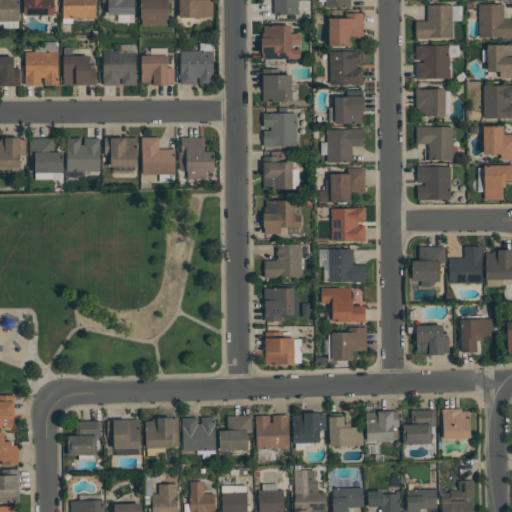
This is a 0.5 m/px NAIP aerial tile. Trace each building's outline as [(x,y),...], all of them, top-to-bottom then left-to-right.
[(0,0),(0,21),(20,21),(19,0),(0,0)] [(54,15),(54,0),(23,0),(23,15),(54,15)] [(95,0),(61,0),(62,18),(96,18),(95,0)] [(101,0),(102,4),(108,4),(108,14),(120,14),(120,22),(134,22),(133,0),(101,0)] [(173,0),(140,0),(141,25),(168,25),(168,2),(174,1),(173,0)] [(179,0),(179,17),(212,18),(212,0),(179,0)] [(298,15),(298,0),(273,0),(273,14),(298,15)] [(504,4),(479,4),(479,37),(511,37),(511,19),(504,19),(504,4)] [(452,38),(452,21),(462,21),(461,5),(427,5),(427,20),(415,21),(415,39),(452,38)] [(328,46),(349,46),(349,36),(363,37),(363,13),(346,13),(346,18),(329,18),(328,46)] [(262,59),(300,58),(300,49),(292,50),(291,44),(300,44),(300,33),(291,33),(291,25),(261,26),(262,59)] [(180,84),(197,84),(212,84),(213,43),(199,43),(199,51),(180,51),(180,84)] [(103,85),(121,85),(136,85),(135,44),(119,44),(120,51),(102,51),(103,85)] [(511,44),(487,44),(487,71),(499,72),(499,78),(511,77),(511,44)] [(449,78),(448,45),(415,46),(415,61),(416,79),(449,78)] [(25,85),(43,85),(58,85),(58,51),(24,52),(25,85)] [(363,85),(363,51),(330,51),(329,84),(363,85)] [(141,85),(174,84),(174,68),(168,68),(168,55),(141,55),(141,85)] [(20,68),(14,68),(14,56),(0,56),(0,86),(20,86),(20,68)] [(63,85),(96,85),(96,67),(90,67),(90,56),(63,56),(63,85)] [(291,74),(262,75),(263,102),(292,102),(291,74)] [(511,118),(511,85),(483,86),(483,119),(511,118)] [(445,89),(417,89),(416,116),(445,116),(445,89)] [(335,124),(363,123),(363,96),(334,96),(335,124)] [(263,113),(263,129),(263,146),(297,146),(296,112),(263,113)] [(453,126),(415,126),(416,144),(427,143),(428,160),(453,159),(453,126)] [(511,134),(503,134),(503,126),(483,126),(482,154),(500,154),(500,159),(511,158),(511,134)] [(363,129),(327,130),(327,163),(352,162),(351,146),(363,146),(363,129)] [(104,138),(104,155),(110,155),(110,167),(137,166),(137,137),(104,138)] [(159,137),(141,137),(141,174),(174,174),(174,149),(159,149),(159,137)] [(204,137),(179,137),(180,171),(214,171),(214,151),(204,152),(204,137)] [(0,138),(0,171),(22,171),(21,138),(0,138)] [(35,179),(62,179),(61,138),(29,138),(29,156),(34,155),(35,179)] [(100,138),(82,138),(67,138),(66,171),(99,172),(100,138)] [(263,189),(291,189),(292,162),(279,162),(279,156),(263,156),(263,189)] [(484,199),(503,200),(504,181),(511,180),(511,165),(479,165),(479,192),(484,192),(484,199)] [(451,167),(417,166),(416,184),(417,184),(417,199),(450,200),(451,167)] [(319,202),(351,202),(351,194),(365,194),(364,168),(350,168),(350,174),(325,174),(325,191),(319,191),(319,202)] [(281,234),(281,228),(301,227),(301,200),(264,201),(264,234),(281,234)] [(331,209),(332,242),(365,241),(365,223),(364,208),(331,209)] [(264,259),(264,277),(302,277),(301,244),(276,244),(276,259),(264,259)] [(444,246),(418,246),(418,262),(411,262),(411,281),(440,280),(440,263),(445,263),(444,246)] [(482,246),(464,246),(464,258),(449,258),(448,282),(481,283),(482,246)] [(353,250),(320,249),(320,266),(324,266),(324,282),(365,282),(365,265),(353,264),(353,250)] [(486,279),(511,280),(511,270),(511,249),(486,250),(486,279)] [(265,321),(282,321),(282,317),(295,317),(294,287),(264,288),(265,321)] [(365,321),(365,306),(351,306),(351,287),(320,288),(320,304),(331,304),(332,322),(365,321)] [(461,352),(476,352),(476,339),(494,339),(494,319),(460,319),(461,352)] [(415,326),(416,354),(449,354),(448,337),(443,337),(442,325),(415,326)] [(352,359),(352,350),(366,350),(366,327),(348,327),(348,332),(330,332),(330,360),(352,359)] [(265,365),(295,364),(294,338),(265,338),(265,365)] [(0,428),(15,428),(14,395),(0,395),(0,428)] [(431,443),(432,427),(435,427),(436,410),(411,409),(411,424),(404,424),(404,443),(431,443)] [(442,438),(469,437),(469,409),(442,410),(442,438)] [(366,441),(393,440),(393,428),(399,428),(398,411),(366,411),(366,441)] [(293,443),(320,442),(319,429),(325,429),(325,413),(292,413),(293,443)] [(226,416),(227,430),(219,430),(220,450),(248,450),(247,432),(252,432),(252,415),(226,416)] [(288,415),(271,415),(255,415),(256,449),(289,448),(288,415)] [(363,427),(344,427),(343,416),(328,417),(329,446),(363,445),(363,427)] [(178,447),(179,419),(147,418),(146,453),(165,453),(165,447),(178,447)] [(113,449),(140,448),(139,419),(106,420),(106,438),(113,437),(113,449)] [(96,454),(96,438),(101,438),(100,421),(75,421),(76,435),(67,436),(68,455),(96,454)] [(19,465),(18,443),(4,443),(4,432),(0,432),(0,460),(1,460),(1,465),(19,465)] [(293,470),(294,511),(307,511),(308,511),(326,511),(326,492),(316,492),(316,469),(293,470)] [(18,475),(0,475),(0,502),(18,502),(18,475)] [(472,511),(472,480),(458,481),(458,492),(442,492),(442,511),(472,511)] [(184,511),(215,511),(215,493),(203,493),(203,481),(189,482),(190,504),(184,504),(184,511)] [(419,511),(419,509),(437,508),(436,489),(420,489),(419,482),(405,482),(405,511),(419,511)] [(177,511),(177,484),(158,484),(158,495),(152,495),(152,511),(177,511)] [(259,511),(284,511),(284,490),(277,490),(277,484),(259,484),(259,511)] [(332,511),(348,511),(348,507),(363,506),(362,487),(332,488),(332,511)] [(246,511),(247,488),(237,488),(222,488),(222,511),(246,511)] [(367,492),(368,506),(380,506),(380,511),(399,511),(399,492),(367,492)] [(71,501),(70,511),(104,511),(104,500),(71,501)] [(113,511),(140,511),(141,503),(114,504),(113,511)]
